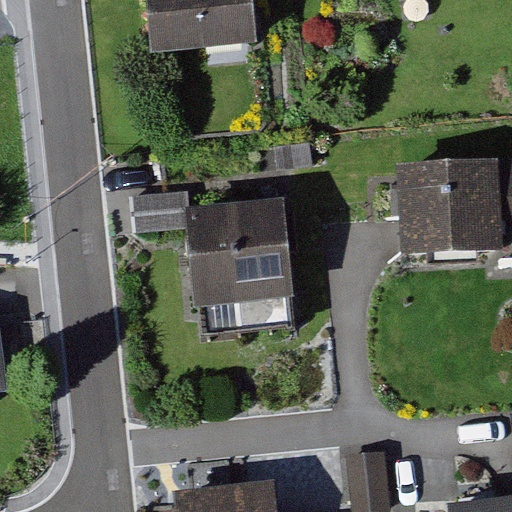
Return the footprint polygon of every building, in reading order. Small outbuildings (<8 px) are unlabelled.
[(155,0),(163,62),(272,49),(266,0),(155,0)] [(511,173),(422,181),(430,276),(511,269),(511,173)] [(303,218),(213,225),(221,323),(311,316),(303,218)] [(0,415),(23,413),(13,322),(0,323),(0,415)] [(298,511),(297,494),(195,503),(195,511),(298,511)]
